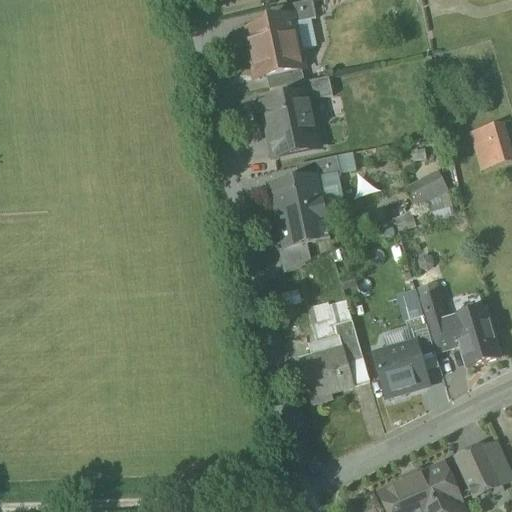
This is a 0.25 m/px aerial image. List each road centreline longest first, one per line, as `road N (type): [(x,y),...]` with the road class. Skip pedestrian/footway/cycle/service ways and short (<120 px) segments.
road 1 (residential): [(305,494),(195,0)]
road 2 (track): [(305,494),(64,511)]
road 3 (residential): [(305,494),(511,391)]
